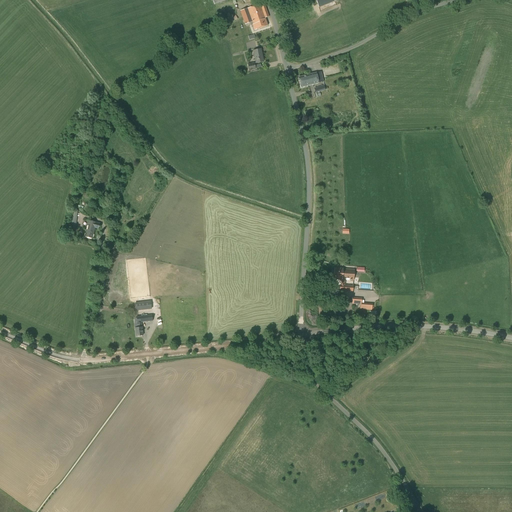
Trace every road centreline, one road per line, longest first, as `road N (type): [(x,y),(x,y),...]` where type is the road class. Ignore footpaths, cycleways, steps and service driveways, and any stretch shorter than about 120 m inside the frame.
road 1 (tertiary): [(299,336),(72,360),(0,329)]
road 2 (unclassified): [(299,336),(309,188),(286,69)]
road 3 (unclassified): [(421,511),(380,447),(312,377),(299,336)]
road 4 (tertiary): [(511,339),(422,326),(299,336)]
road 5 (unclassified): [(286,69),(452,0)]
